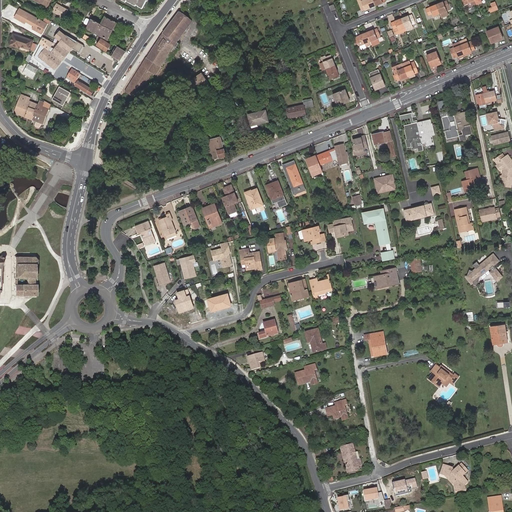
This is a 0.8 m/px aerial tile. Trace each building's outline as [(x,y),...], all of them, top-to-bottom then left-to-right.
[(369,9),(376,7),(373,0),(365,0),(362,1),(363,3),(363,4),(365,10),(369,9)] [(436,5),(440,14),(442,19),(449,15),(447,11),(450,10),(447,1),(443,3),(443,2),(436,5)] [(68,11),(58,3),(57,5),(54,10),(64,17),(64,16),(68,11)] [(491,13),(498,10),(496,3),(491,4),(493,8),(489,9),(491,13)] [(433,17),(440,14),(436,5),(429,8),(426,10),(428,16),(432,14),(433,17)] [(33,30),(34,30),(39,20),(20,9),(16,18),(25,23),(27,20),(35,25),(33,30)] [(160,37),(148,56),(138,72),(126,90),(136,97),(139,93),(140,94),(142,91),(141,90),(145,84),(146,84),(148,81),(147,81),(151,74),(152,75),(154,72),(156,73),(161,65),(167,57),(171,59),(179,47),(174,44),(175,42),(177,43),(179,42),(177,40),(192,20),(186,15),(180,11),(180,10),(160,37)] [(401,19),(406,31),(413,28),(412,25),(415,24),(412,15),(408,17),(408,16),(401,19)] [(102,36),(108,39),(117,22),(105,16),(101,24),(91,19),(86,28),(102,36)] [(307,36),(308,36),(321,31),(319,24),(317,19),(314,20),(307,23),(303,25),(307,36)] [(396,36),(406,31),(401,19),(394,22),(391,24),(396,36)] [(39,20),(34,30),(39,33),(45,23),(39,20)] [(491,44),(503,39),(498,27),(486,32),(491,44)] [(366,32),(370,42),(381,38),(377,29),(374,30),(373,30),(366,32)] [(84,45),(58,30),(54,37),(61,41),(66,36),(76,44),(72,48),(79,52),(84,45)] [(321,31),(308,36),(311,43),(317,41),(319,44),(325,41),(324,38),(325,38),(321,31)] [(371,45),(370,42),(366,32),(359,35),(359,36),(356,37),(358,43),(360,47),(365,44),(366,47),(371,45)] [(18,46),(20,46),(30,50),(34,41),(14,33),(9,45),(17,48),(18,46)] [(64,47),(69,52),(72,48),(76,44),(66,36),(61,41),(58,45),(62,48),(64,47)] [(101,39),(97,45),(106,51),(110,44),(101,39)] [(468,42),(461,45),(465,55),(471,52),(475,50),(471,41),(468,43),(468,42)] [(465,55),(461,45),(460,42),(452,45),(454,49),(450,50),(454,59),(457,57),(458,58),(465,55)] [(55,69),(69,52),(64,47),(62,48),(58,45),(53,51),(52,50),(50,52),(46,48),(39,56),(47,62),(51,65),(55,69)] [(126,50),(119,46),(113,57),(119,61),(126,50)] [(435,65),(436,66),(441,64),(436,52),(426,56),(431,67),(435,65)] [(322,71),(326,69),(335,65),(332,58),(331,55),(326,58),(325,56),(321,58),(323,62),(319,64),(322,71)] [(32,56),(29,61),(30,62),(29,63),(39,68),(40,65),(34,62),(36,59),(32,56)] [(404,68),(408,77),(415,75),(415,74),(418,73),(415,64),(411,65),(409,61),(403,64),(404,68)] [(38,69),(28,63),(23,73),(26,75),(25,77),(28,79),(29,77),(33,79),(38,69)] [(401,80),(408,77),(404,68),(403,64),(392,68),(394,75),(397,81),(401,80)] [(335,65),(326,69),(329,76),(328,77),(329,80),(339,76),(338,73),(338,72),(335,65)] [(73,81),(75,82),(78,77),(79,75),(80,74),(79,73),(72,69),(68,76),(74,80),(73,81)] [(386,87),(379,70),(369,74),(375,90),(381,87),(381,89),(386,87)] [(201,85),(203,83),(204,82),(204,83),(209,80),(201,71),(195,76),(186,87),(194,94),(196,95),(203,87),(201,85)] [(94,90),(79,81),(76,85),(91,95),(94,90)] [(69,91),(60,86),(53,99),(64,105),(67,101),(65,99),(69,91)] [(337,106),(349,101),(345,90),(333,95),(337,106)] [(496,100),(494,91),(476,96),(478,106),(486,104),(486,103),(496,100)] [(31,98),(22,94),(15,112),(33,119),(39,105),(35,104),(32,102),(29,101),(31,98)] [(234,108),(240,105),(237,99),(231,102),(234,108)] [(39,105),(33,119),(37,121),(42,123),(43,123),(51,104),(45,100),(43,106),(39,105)] [(286,109),(288,118),(306,115),(305,109),(314,107),(313,100),(303,102),(303,105),(286,109)] [(251,126),(268,121),(265,110),(248,115),(251,126)] [(414,128),(413,121),(412,117),(416,116),(415,112),(401,116),(402,120),(410,118),(412,125),(412,128),(414,128)] [(498,122),(499,119),(497,112),(487,115),(489,125),(498,122)] [(459,136),(460,141),(466,139),(465,135),(471,134),(466,113),(460,115),(461,120),(460,121),(459,119),(455,120),(456,125),(459,136)] [(453,126),(451,117),(442,119),(447,139),(459,136),(456,125),(453,126)] [(422,141),(420,136),(419,129),(418,124),(417,121),(413,121),(414,128),(412,128),(412,125),(405,126),(406,131),(405,131),(407,140),(406,141),(407,147),(411,146),(411,148),(412,148),(413,149),(418,148),(419,151),(424,150),(422,141)] [(432,136),(433,135),(431,126),(430,121),(423,123),(425,130),(423,131),(422,128),(419,129),(420,136),(422,141),(425,140),(427,146),(433,145),(433,144),(432,136)] [(501,130),(500,123),(492,125),(494,131),(501,130)] [(387,142),(391,157),(395,156),(389,132),(382,133),(382,132),(372,134),(375,145),(387,142)] [(510,141),(508,132),(491,137),(493,145),(510,141)] [(59,133),(57,141),(65,143),(69,136),(59,133)] [(368,148),(365,136),(360,137),(361,138),(357,139),(352,140),(354,146),(355,151),(362,149),(368,148)] [(223,150),(220,137),(210,140),(211,142),(207,143),(212,160),(225,156),(223,150)] [(337,159),(339,165),(348,163),(347,158),(345,152),(343,144),(334,146),(335,148),(335,150),(337,159)] [(362,149),(355,151),(354,146),(352,147),(354,155),(363,153),(362,149)] [(328,151),(316,156),(320,166),(337,159),(335,150),(329,153),(328,151)] [(511,163),(511,164),(511,162),(511,161),(507,156),(505,157),(503,154),(495,160),(497,163),(499,162),(500,164),(503,168),(504,170),(503,177),(504,177),(502,185),(511,187),(511,183),(511,163)] [(313,176),(322,172),(320,166),(316,156),(309,159),(312,167),(309,168),(313,176)] [(298,186),(303,184),(294,161),(285,164),(294,187),(291,189),(294,195),(301,192),(298,186)] [(294,187),(285,164),(282,165),(291,189),(294,187)] [(479,186),(477,178),(480,177),(478,168),(465,172),(467,180),(462,182),(465,192),(465,193),(474,190),(474,188),(479,186)] [(396,189),(393,175),(385,176),(385,178),(381,178),(381,177),(374,179),(376,188),(379,187),(383,189),(383,190),(388,189),(389,191),(396,189)] [(283,195),(278,181),(273,183),(273,184),(267,187),(273,203),(278,201),(280,206),(286,204),(282,195),(283,195)] [(431,186),(433,195),(442,193),(440,184),(431,186)] [(238,202),(231,185),(224,188),(227,196),(223,198),(230,217),(237,214),(236,211),(233,204),(238,202)] [(251,209),(263,204),(257,189),(245,193),(251,209)] [(360,195),(353,197),(355,205),(362,203),(360,195)] [(434,215),(432,203),(403,210),(406,222),(434,215)] [(207,215),(212,227),(222,223),(214,204),(203,209),(205,216),(207,215)] [(188,211),(181,214),(185,224),(192,221),(195,229),(200,228),(192,207),(187,209),(188,211)] [(462,227),(463,233),(475,231),(473,224),(471,224),(469,225),(468,221),(470,221),(467,208),(455,210),(458,227),(462,227)] [(389,243),(383,209),(363,213),(365,222),(375,220),(375,221),(377,221),(381,245),(389,243)] [(490,223),(497,221),(497,220),(496,214),(495,211),(481,215),(483,226),(491,225),(490,223)] [(165,236),(176,232),(171,221),(173,220),(170,213),(166,214),(167,217),(159,220),(165,236)] [(365,222),(363,213),(364,223),(375,221),(375,220),(365,222)] [(353,230),(351,218),(333,221),(334,224),(335,231),(336,237),(343,236),(342,232),(347,231),(353,230)] [(141,233),(142,237),(145,244),(151,241),(151,242),(155,241),(151,229),(152,229),(149,221),(135,226),(138,234),(141,233)] [(321,241),(320,235),(319,231),(321,231),(320,226),(304,229),(306,240),(315,238),(315,240),(316,242),(321,241)] [(286,246),(285,237),(284,234),(277,235),(278,239),(268,240),(270,252),(278,251),(280,261),(287,260),(286,250),(284,249),(283,246),(286,246)] [(223,267),(232,265),(229,253),(230,253),(227,242),(221,244),(222,248),(212,251),(214,260),(221,259),(223,267)] [(246,263),(246,265),(250,265),(250,269),(256,269),(256,272),(263,271),(261,258),(259,258),(259,257),(260,256),(260,253),(250,254),(249,250),(240,251),(242,264),(246,263)] [(392,259),(391,251),(382,253),(384,261),(392,260),(392,259)] [(500,261),(493,254),(487,259),(479,265),(476,262),(473,265),(475,268),(472,271),(469,270),(467,275),(465,277),(471,285),(474,283),(477,284),(480,277),(490,269),(491,271),(489,272),(497,282),(503,277),(496,268),(494,266),(500,261)] [(193,255),(179,259),(184,280),(196,277),(193,263),(195,263),(193,255)] [(479,265),(487,259),(484,256),(476,262),(479,265)] [(34,285),(34,265),(34,264),(36,264),(37,263),(37,262),(37,259),(36,258),(36,257),(35,257),(34,257),(15,258),(15,261),(15,279),(15,296),(36,296),(36,285),(34,285)] [(165,263),(154,266),(160,285),(170,282),(165,263)] [(413,274),(420,273),(418,266),(412,267),(413,274)] [(395,269),(386,271),(387,275),(382,276),(382,275),(375,276),(376,280),(375,281),(375,284),(376,284),(377,288),(384,287),(385,288),(389,287),(389,286),(399,283),(395,269)] [(317,281),(310,283),(314,299),(318,298),(317,295),(332,291),(330,283),(331,283),(330,280),(329,281),(329,279),(324,281),(324,282),(317,284),(317,281)] [(300,298),(301,299),(309,297),(306,286),(302,287),(301,281),(288,284),(290,289),(291,289),(292,292),(290,292),(291,298),(299,296),(300,298)] [(191,286),(196,299),(207,295),(205,290),(207,290),(204,282),(191,286)] [(228,292),(207,298),(211,311),(232,305),(228,292)] [(179,313),(194,308),(189,293),(186,294),(187,297),(175,301),(179,313)] [(274,302),(272,297),(263,299),(260,300),(262,308),(274,305),(274,302)] [(293,331),(297,330),(296,329),(296,327),(292,315),(288,316),(293,331)] [(261,339),(278,334),(275,321),(263,324),(266,332),(260,334),(261,339)] [(508,343),(505,323),(490,325),(493,345),(497,344),(497,345),(498,345),(498,346),(499,346),(500,347),(501,347),(501,346),(502,346),(503,346),(503,345),(504,345),(504,344),(504,343),(508,343)] [(311,342),(314,352),(327,348),(325,343),(322,344),(318,329),(305,332),(308,342),(311,342)] [(371,338),(374,349),(383,347),(381,336),(382,336),(381,332),(371,334),(371,338)] [(383,347),(374,349),(375,356),(387,354),(386,346),(383,347)] [(265,361),(262,352),(248,356),(249,362),(250,362),(251,365),(250,366),(252,370),(261,368),(259,363),(265,361)] [(452,385),(459,377),(455,373),(453,375),(452,377),(440,367),(437,364),(431,371),(432,373),(428,378),(432,382),(433,382),(435,383),(435,384),(439,388),(442,384),(446,387),(450,384),(452,385)] [(295,374),(299,385),(311,382),(311,385),(318,383),(314,370),(316,370),(315,365),(305,368),(305,371),(295,374)] [(452,377),(453,375),(441,365),(440,367),(452,377)] [(336,406),(326,409),(328,416),(333,415),(334,419),(341,417),(342,421),(348,419),(345,406),(347,405),(346,401),(335,404),(336,406)] [(353,470),(356,470),(359,469),(358,466),(362,465),(360,460),(357,461),(355,453),(353,445),(346,447),(347,450),(342,451),(345,462),(349,461),(349,462),(347,467),(353,470)] [(448,476),(454,483),(455,491),(464,490),(464,485),(468,483),(463,476),(462,475),(464,473),(465,474),(468,472),(462,464),(457,468),(455,470),(452,469),(452,467),(443,465),(441,472),(446,473),(445,475),(446,475),(448,476)] [(453,484),(454,483),(448,476),(446,475),(453,484)] [(397,492),(395,493),(396,496),(409,493),(405,480),(393,483),(392,484),(393,487),(394,488),(396,487),(397,492)] [(377,487),(363,489),(365,501),(378,498),(379,501),(385,500),(383,492),(378,493),(377,487)] [(340,511),(351,508),(347,495),(336,497),(340,511)] [(501,511),(499,497),(488,498),(489,511),(503,511),(504,511),(501,511)]
